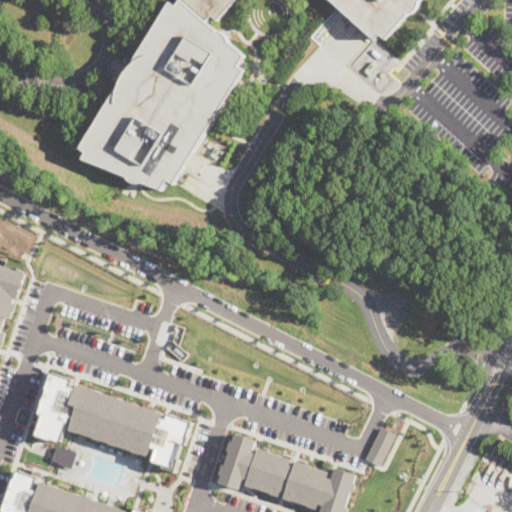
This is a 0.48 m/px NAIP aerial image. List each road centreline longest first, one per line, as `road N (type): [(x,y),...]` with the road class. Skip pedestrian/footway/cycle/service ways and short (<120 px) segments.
road 1 (residential): [(0,193),(469,436)]
road 2 (residential): [(389,395),(361,450),(34,336),(0,436)]
road 3 (tertiary): [(428,511),(511,353)]
road 4 (residential): [(34,336),(49,289),(160,328)]
